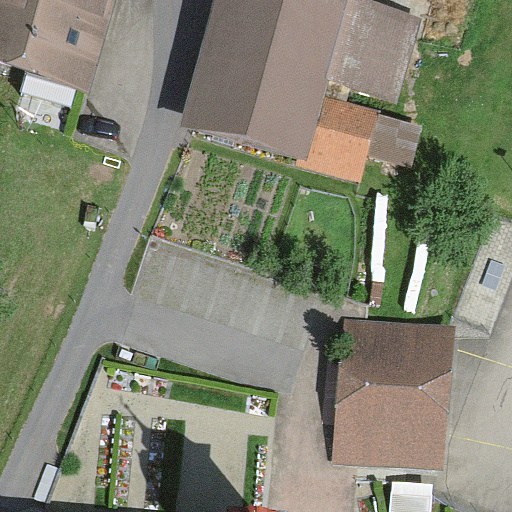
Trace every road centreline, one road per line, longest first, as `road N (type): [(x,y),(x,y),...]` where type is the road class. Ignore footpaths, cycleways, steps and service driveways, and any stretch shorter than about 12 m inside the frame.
road 1 (residential): [(3,511),(139,183)]
road 2 (unclassified): [(139,183),(161,111),(172,0)]
